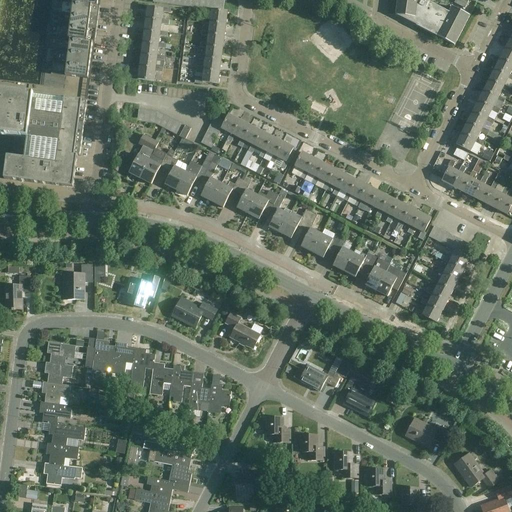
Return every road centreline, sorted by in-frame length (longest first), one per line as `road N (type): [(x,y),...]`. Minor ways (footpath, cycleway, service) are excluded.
road 1 (residential): [(0,511),(21,349),(39,324),(126,324),(263,389)]
road 2 (residential): [(411,188),(246,104),(238,83),(248,0)]
road 3 (residential): [(461,511),(433,475),(263,389)]
road 4 (tertiary): [(309,296),(207,243),(92,220)]
road 5 (unclassified): [(92,220),(120,0)]
road 6 (tertiary): [(456,369),(309,296)]
road 7 (residential): [(197,511),(263,389)]
road 8 (residential): [(411,188),(472,70)]
road 9 (residential): [(472,70),(376,20),(379,0)]
road 10 (unclassified): [(456,369),(511,255)]
